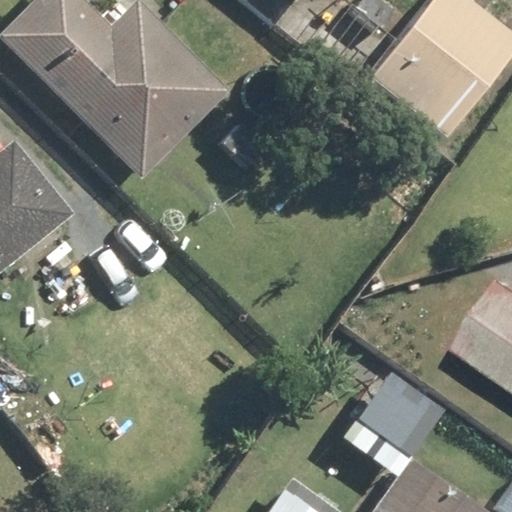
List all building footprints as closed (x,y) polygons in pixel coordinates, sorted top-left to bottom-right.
[(73,0),(37,0),(0,35),(0,41),(135,183),(194,127),(224,99),(131,1),(101,29),(73,0)] [(511,61),(511,44),(459,0),(430,0),(366,75),(444,141),(511,61)] [(0,272),(62,224),(3,148),(0,150),(0,272)] [(511,303),(475,276),(431,335),(511,394),(511,303)] [(379,374),(346,422),(403,462),(436,414),(379,374)] [(479,511),(408,462),(372,511),(479,511)] [(243,464),(207,511),(253,511),(273,486),(243,464)]
